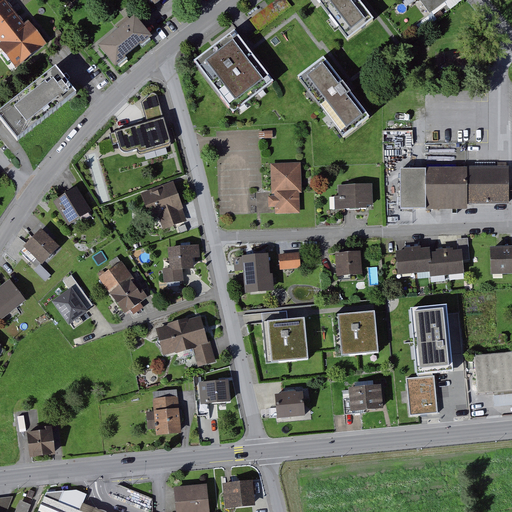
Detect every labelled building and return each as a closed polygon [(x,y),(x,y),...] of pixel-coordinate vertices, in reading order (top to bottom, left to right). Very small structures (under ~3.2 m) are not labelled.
[(27,27),(3,0),(0,0),(0,37),(6,45),(1,49),(17,67),(47,43),(31,24),(27,27)] [(250,16),(256,29),(289,13),(283,0),(250,16)] [(373,20),(357,0),(315,0),(346,41),(373,20)] [(449,2),(447,0),(420,0),(432,15),(449,2)] [(155,39),(138,18),(101,48),(118,69),(155,39)] [(275,85),(237,32),(194,65),(234,118),(275,85)] [(371,120),(325,57),(300,76),(344,138),(371,120)] [(75,95),(55,69),(0,113),(0,117),(19,140),(75,95)] [(170,143),(154,93),(143,103),(148,122),(115,133),(121,151),(126,153),(137,149),(140,153),(170,143)] [(299,163),(268,163),(269,217),(299,217),(299,163)] [(511,204),(511,201),(510,165),(427,169),(429,209),(511,204)] [(429,209),(427,169),(401,170),(403,210),(429,209)] [(189,221),(177,184),(144,195),(153,222),(164,218),(168,228),(189,221)] [(373,185),(344,185),(344,211),(373,211),(373,185)] [(92,212),(77,188),(54,203),(69,227),(92,212)] [(61,248),(42,230),(25,248),(43,266),(61,248)] [(200,271),(199,248),(170,249),(171,271),(165,271),(165,282),(185,282),(185,271),(200,271)] [(511,248),(492,249),(494,277),(511,276),(511,248)] [(432,249),(400,251),(402,273),(432,271),(432,278),(465,275),(463,252),(432,255),(432,249)] [(300,252),(280,254),(282,273),(302,270),(300,252)] [(364,253),(337,254),(338,277),(365,276),(364,253)] [(267,257),(244,260),(246,284),(270,282),(267,257)] [(100,279),(112,295),(132,280),(135,278),(123,262),(100,279)] [(0,319),(1,321),(27,301),(11,280),(6,284),(0,288),(0,319)] [(71,290),(72,289),(88,310),(95,305),(76,280),(68,286),(71,290)] [(132,280),(112,295),(126,315),(146,300),(132,280)] [(53,302),(70,326),(89,312),(88,310),(72,289),(71,290),(53,302)] [(412,310),(419,376),(456,372),(449,306),(412,310)] [(339,316),(343,358),(381,354),(377,312),(339,316)] [(214,349),(203,316),(158,331),(168,359),(196,350),(201,366),(218,360),(214,349)] [(288,363),(310,360),(309,352),(306,319),(296,320),(269,323),(273,364),(288,363)] [(511,352),(468,357),(473,411),(511,407),(511,352)] [(409,379),(412,416),(440,413),(437,376),(409,379)] [(234,404),(230,381),(199,386),(202,408),(213,407),(234,404)] [(383,388),(352,390),(354,416),(385,413),(383,388)] [(182,437),(180,393),(156,394),(158,438),(182,437)] [(302,393),(279,395),(282,420),(305,418),(302,393)] [(0,454),(18,453),(14,401),(0,401),(0,454)] [(53,430),(27,432),(29,457),(55,454),(53,430)] [(225,484),(223,484),(225,498),(226,509),(245,508),(257,506),(256,504),(255,493),(254,481),(233,483),(229,483),(225,484)] [(208,485),(175,488),(177,511),(210,511),(210,508),(208,485)] [(104,511),(84,504),(87,495),(77,490),(46,493),(38,511),(104,511)] [(20,501),(15,511),(28,511),(31,506),(30,505),(20,501)]
